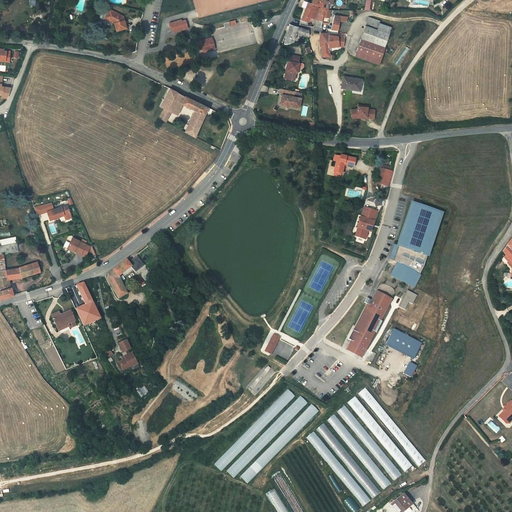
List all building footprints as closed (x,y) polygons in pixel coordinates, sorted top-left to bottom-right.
[(310,15),(314,16),(317,3),(313,1),(309,0),(307,0),(302,18),(301,22),(308,23),(310,15)] [(326,7),(319,4),(315,22),(322,24),(323,18),(326,7)] [(107,7),(102,16),(111,21),(113,29),(123,27),(121,19),(120,19),(118,14),(107,7)] [(328,25),(338,27),(340,18),(338,17),(339,13),(339,8),(331,7),(330,14),(334,15),(333,20),(329,19),(328,25)] [(380,55),(389,32),(377,27),(379,21),(380,19),(368,15),(357,47),(380,55)] [(184,25),(182,19),(179,20),(179,22),(176,23),(176,19),(168,21),(169,27),(170,28),(184,25)] [(379,21),(377,27),(389,32),(391,26),(379,21)] [(296,30),(309,34),(310,27),(291,23),(289,29),(285,42),(292,41),(296,30)] [(329,53),(330,41),(330,32),(326,31),(320,29),(318,39),(323,40),(322,53),(329,53)] [(339,33),(330,32),(330,41),(340,42),(339,43),(344,44),(346,34),(339,33)] [(208,43),(211,42),(210,40),(210,37),(195,40),(196,43),(197,45),(200,45),(201,47),(208,45),(208,43)] [(208,43),(208,45),(201,47),(201,50),(212,47),(211,42),(208,43)] [(355,53),(378,61),(380,55),(357,47),(355,53)] [(191,62),(200,61),(198,51),(190,52),(191,62)] [(288,61),(291,61),(289,78),(297,79),(301,55),(289,53),(288,61)] [(183,56),(165,58),(167,68),(184,66),(183,56)] [(0,80),(1,76),(0,75),(0,94),(1,95),(1,98),(7,99),(9,88),(0,86),(0,80)] [(349,87),(349,85),(359,86),(360,78),(341,75),(340,85),(349,87)] [(156,117),(163,121),(169,111),(167,110),(178,92),(166,86),(157,104),(162,107),(156,117)] [(291,88),(282,87),(282,91),(282,93),(278,93),(277,102),(296,105),(297,96),(290,95),(291,88)] [(175,114),(181,103),(185,96),(178,92),(167,110),(169,111),(175,114)] [(193,112),(182,132),(195,139),(198,134),(195,132),(207,108),(185,96),(181,103),(193,112)] [(369,104),(359,103),(358,107),(357,107),(353,107),(352,113),(357,113),(357,114),(362,115),(362,116),(367,117),(367,116),(374,117),(375,109),(368,108),(369,104)] [(348,157),(342,155),(341,157),(334,155),(333,161),(336,161),(344,163),(345,165),(346,165),(348,157)] [(348,157),(346,165),(354,167),(356,158),(348,157)] [(345,165),(344,163),(336,161),(333,175),(342,177),(345,165)] [(378,168),(373,183),(380,185),(379,189),(384,190),(390,171),(378,168)] [(410,203),(397,243),(399,244),(394,260),(398,261),(391,275),(413,286),(423,266),(441,213),(410,203)] [(57,205),(43,210),(46,219),(50,218),(51,220),(55,218),(55,217),(61,215),(62,217),(63,218),(67,217),(68,215),(64,204),(58,206),(57,205)] [(366,209),(363,218),(359,217),(356,228),(358,229),(355,237),(364,240),(367,231),(369,232),(371,225),(375,212),(366,209)] [(62,246),(80,254),(85,244),(67,237),(62,246)] [(397,243),(395,243),(390,258),(394,260),(399,244),(397,243)] [(508,262),(511,266),(511,265),(511,250),(506,243),(505,244),(506,245),(502,249),(511,259),(508,262)] [(129,265),(120,272),(123,276),(131,269),(134,272),(142,265),(135,256),(127,262),(129,265)] [(125,293),(116,275),(120,272),(129,265),(127,262),(124,259),(105,273),(105,277),(117,298),(125,293)] [(15,267),(17,277),(35,272),(32,262),(16,267),(15,267)] [(15,267),(2,269),(0,269),(0,296),(11,294),(7,278),(17,277),(15,267)] [(137,286),(144,283),(138,275),(132,279),(137,286)] [(75,308),(82,324),(99,317),(82,282),(74,284),(83,304),(75,308)] [(417,294),(406,289),(398,305),(404,308),(408,301),(412,303),(417,294)] [(375,290),(371,298),(374,300),(377,294),(387,299),(384,305),(386,306),(390,298),(375,290)] [(379,318),(386,306),(384,305),(387,299),(377,294),(374,300),(371,298),(369,297),(367,300),(366,302),(369,304),(367,308),(365,313),(362,318),(359,323),(357,327),(355,330),(351,328),(346,337),(349,339),(352,340),(350,344),(359,350),(362,346),(363,347),(373,330),(375,331),(382,319),(379,318)] [(62,323),(72,319),(71,318),(74,317),(72,313),(69,314),(67,309),(67,308),(57,313),(56,311),(48,315),(54,327),(62,323)] [(395,329),(387,344),(413,358),(421,343),(395,329)] [(273,334),(268,344),(267,343),(263,350),(269,353),(277,337),(273,334)] [(128,348),(124,339),(117,342),(119,348),(122,347),(124,353),(122,354),(121,354),(122,357),(120,358),(115,360),(119,369),(135,362),(130,350),(127,351),(126,349),(128,348)] [(350,344),(352,340),(349,339),(343,348),(358,357),(363,347),(362,346),(359,350),(350,344)] [(417,366),(410,362),(405,373),(411,376),(417,366)] [(139,396),(145,391),(140,385),(134,390),(139,396)] [(425,461),(366,387),(359,392),(417,467),(425,461)] [(356,395),(348,402),(403,472),(412,466),(356,395)] [(400,475),(346,404),(338,410),(392,481),(400,475)] [(511,409),(511,410),(508,413),(509,414),(506,416),(500,421),(505,429),(510,430),(511,428),(511,425),(511,426),(511,425),(511,409)] [(336,413),(327,419),(382,490),(390,484),(336,413)] [(317,429),(360,484),(368,478),(325,422),(317,429)] [(306,437),(362,507),(370,500),(314,431),(306,437)] [(296,501),(281,472),(273,476),(288,505),(296,501)] [(287,511),(274,488),(266,493),(275,509),(280,507),(282,511),(287,511)] [(372,497),(381,493),(379,489),(373,492),(371,489),(368,490),(372,497)] [(410,504),(400,493),(398,495),(408,506),(410,504)] [(398,495),(387,504),(393,511),(400,511),(408,506),(398,495)] [(343,502),(351,511),(355,511),(360,508),(350,496),(343,502)]
